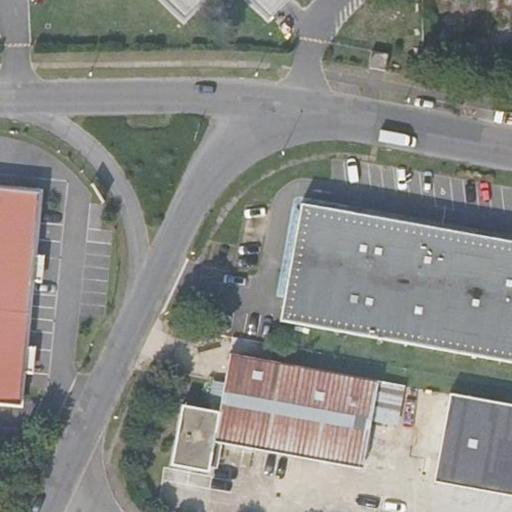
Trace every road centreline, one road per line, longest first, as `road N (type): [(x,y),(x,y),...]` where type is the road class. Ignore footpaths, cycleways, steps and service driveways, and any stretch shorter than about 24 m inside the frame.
road 1 (unclassified): [(300,104),(218,96),(17,98)]
road 2 (unclassified): [(17,98),(110,164),(138,231),(140,306)]
road 3 (unclassified): [(140,306),(223,172),(252,137),(300,104)]
road 4 (unclassified): [(46,511),(140,306)]
road 5 (unclassified): [(511,145),(300,104)]
